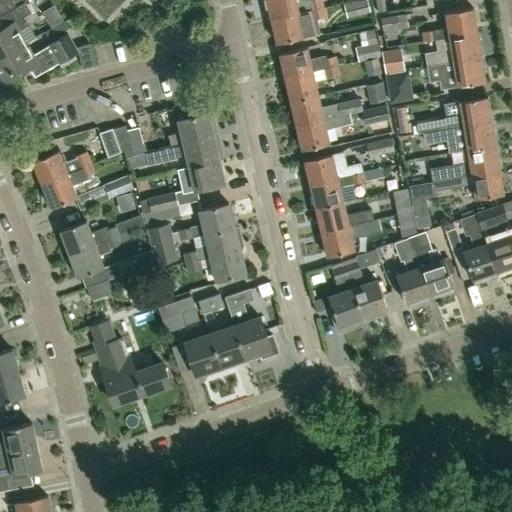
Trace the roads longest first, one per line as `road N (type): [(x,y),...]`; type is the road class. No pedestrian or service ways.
road 1 (residential): [(318,394),(235,45)]
road 2 (residential): [(85,476),(57,355),(0,196)]
road 3 (residential): [(85,476),(318,394)]
road 4 (residential): [(0,111),(235,45)]
road 5 (residential): [(318,394),(511,326)]
